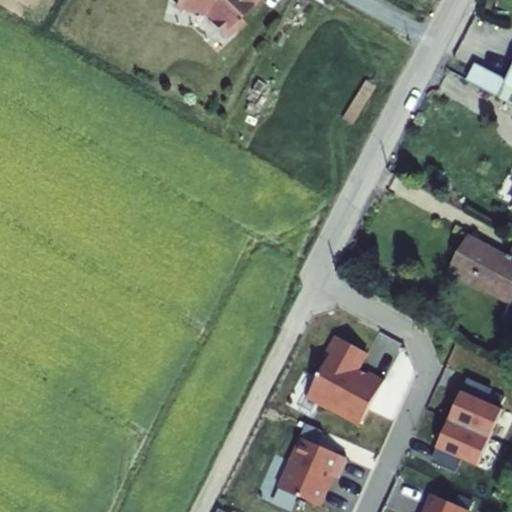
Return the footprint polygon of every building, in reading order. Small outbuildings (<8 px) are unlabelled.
[(239,0),(198,0),(202,1),(207,6),(203,10),(219,25),(236,9),(233,6),(239,0)] [(456,54),(449,67),(483,85),(511,99),(511,80),(457,52),(456,54)] [(453,268),(461,272),(481,236),(473,232),(453,268)] [(511,251),(481,236),(461,272),(511,297),(511,251)] [(339,352),(319,392),(341,403),(345,401),(375,415),(397,370),(381,362),(378,366),(370,362),(379,345),(345,328),(334,349),(339,352)] [(477,379),(471,391),(496,402),(502,389),(477,379)] [(471,391),(459,420),(501,438),(511,411),(511,408),(496,402),(471,391)] [(501,438),(459,420),(447,448),(449,449),(444,462),(467,472),(472,459),(489,466),(501,438)] [(310,439),(327,446),(333,433),(316,425),(310,439)] [(310,439),(288,490),(329,507),(342,477),(349,480),(357,459),(327,446),(310,439)] [(434,511),(479,511),(480,510),(444,495),(438,508),(437,508),(434,511)]
